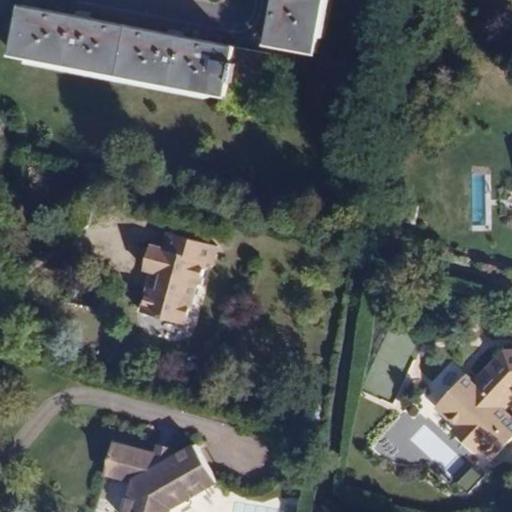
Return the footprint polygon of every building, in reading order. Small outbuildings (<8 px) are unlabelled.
[(315,53),(325,0),(276,0),(268,44),(315,53)] [(268,113),(279,56),(23,6),(14,54),(227,96),(225,105),(268,113)] [(191,325),(203,285),(207,286),(214,265),(219,266),(224,249),(177,235),(171,252),(159,248),(152,271),(171,276),(166,291),(158,289),(150,314),(191,325)] [(511,438),(511,415),(504,408),(497,402),(511,384),(511,346),(509,347),(480,380),(471,372),(443,404),(466,423),(461,429),(482,447),(487,442),(500,452),(511,438)] [(511,384),(497,402),(504,408),(511,398),(511,384)] [(320,423),(323,405),(307,402),(303,419),(320,423)] [(171,511),(173,508),(219,481),(198,444),(174,458),(116,442),(108,473),(135,481),(127,511),(171,511)]
